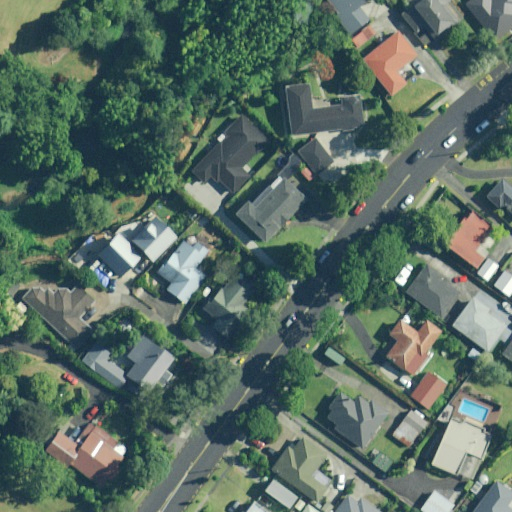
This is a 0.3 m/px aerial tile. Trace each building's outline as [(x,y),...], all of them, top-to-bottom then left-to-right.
[(322,0),(333,13),(330,16),(346,35),(365,19),(355,7),(363,1),(362,0),(322,0)] [(414,0),(407,6),(432,40),(461,18),(447,0),(414,0)] [(496,41),(511,27),(511,0),(469,0),(465,3),(496,41)] [(373,32),(367,24),(347,40),(354,48),(373,32)] [(414,54),(395,30),(358,59),(386,96),(403,82),(394,70),(414,54)] [(305,80),(281,83),(288,138),(362,128),(357,90),(336,93),(338,105),(327,107),(326,97),(308,99),(305,80)] [(221,141),(192,171),(205,183),(211,176),(218,182),(220,179),(234,193),(251,175),(243,167),(256,153),(257,154),(271,140),(243,113),(225,132),(229,135),(222,142),(221,141)] [(312,136),(294,149),(312,174),(330,161),(312,136)] [(240,199),(227,213),(260,244),(304,199),(284,180),(301,163),(291,153),(244,202),(240,199)] [(498,176),(481,195),(496,208),(499,205),(511,215),(511,184),(511,183),(509,186),(498,176)] [(462,216),(460,214),(437,244),(472,269),(485,251),(478,247),(492,228),(467,210),(462,216)] [(171,236),(148,216),(127,241),(149,261),(171,236)] [(211,244),(192,230),(183,243),(178,239),(154,273),(168,283),(163,289),(182,303),(203,276),(193,268),(211,244)] [(136,254),(110,232),(91,253),(117,276),(136,254)] [(497,266),(486,257),(473,272),(484,281),(497,266)] [(438,274),(423,263),(402,291),(437,317),(455,291),(436,277),(438,274)] [(511,288),(511,276),(502,269),(490,285),(506,296),(511,288)] [(231,277),(228,275),(200,306),(214,319),(208,326),(226,342),(251,314),(240,303),(253,288),(236,272),(231,277)] [(30,285),(18,299),(75,351),(92,332),(77,318),(93,301),(74,285),(66,293),(58,285),(51,293),(44,287),(39,293),(30,285)] [(503,322),(469,296),(447,324),(482,350),(503,322)] [(26,308),(18,300),(9,310),(16,317),(26,308)] [(413,329),(396,317),(384,332),(393,339),(381,356),(407,374),(439,330),(422,317),(413,329)] [(119,344),(126,350),(121,357),(129,363),(123,371),(108,360),(112,354),(92,340),(76,362),(116,390),(125,378),(144,393),(154,380),(159,385),(168,373),(163,369),(170,359),(137,335),(136,337),(128,331),(119,344)] [(511,364),(511,337),(511,336),(498,353),(511,364)] [(444,396),(424,383),(413,400),(433,413),(444,396)] [(348,398),(337,390),(324,406),(328,409),(322,416),(333,425),(330,428),(357,448),(386,411),(356,388),(348,398)] [(426,421),(408,408),(389,434),(407,447),(426,421)] [(489,434),(447,416),(427,463),(451,473),(453,470),(471,478),(489,434)] [(74,446),(54,431),(39,451),(63,469),(66,465),(99,490),(126,454),(90,426),(74,446)] [(288,447),(284,445),(266,468),(312,504),(325,487),(320,484),(325,477),(315,469),(326,455),(299,433),(288,447)] [(366,439),(357,451),(387,475),(396,463),(366,439)] [(294,496),(269,476),(259,489),(284,509),(294,496)] [(511,493),(511,492),(492,478),(468,511),(511,511),(503,506),(511,493)] [(445,511),(453,503),(433,488),(416,509),(419,511),(445,511)] [(346,494),(331,511),(397,511),(395,511),(394,511),(381,511),(358,494),(354,500),(346,494)] [(239,511),(237,510),(235,511),(262,511),(247,501),(239,511)]
